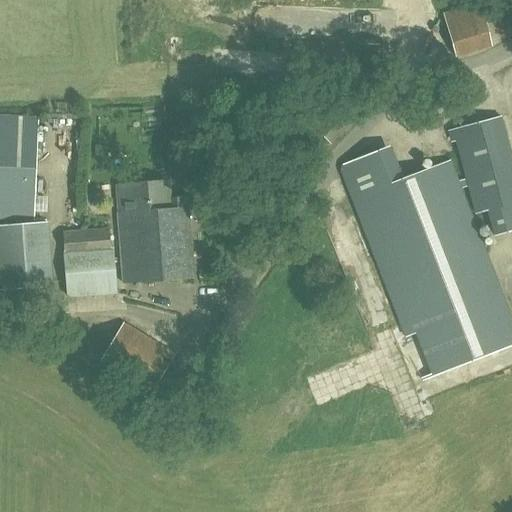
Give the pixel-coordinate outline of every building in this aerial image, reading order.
[(502,17),(496,0),(457,0),(440,5),(456,59),(492,47),(486,23),(502,17)] [(511,18),(511,0),(499,0),(508,20),(511,18)] [(39,119),(0,117),(0,218),(34,220),(39,119)] [(511,158),(501,118),(453,131),(477,214),(488,211),(495,236),(511,231),(511,158)] [(342,165),(341,168),(353,199),(402,325),(406,337),(415,333),(421,348),(432,376),(511,345),(511,322),(498,287),(450,162),(403,180),(390,147),(342,165)] [(169,181),(116,186),(118,213),(117,213),(123,283),(194,278),(187,207),(187,198),(171,199),(169,181)] [(0,226),(0,291),(58,287),(53,222),(0,226)] [(63,231),(65,257),(64,257),(67,289),(116,285),(114,253),(111,253),(109,228),(63,231)] [(68,321),(54,343),(96,370),(98,367),(136,390),(129,402),(141,409),(139,413),(175,434),(194,403),(159,382),(175,354),(124,323),(109,347),(68,321)]
